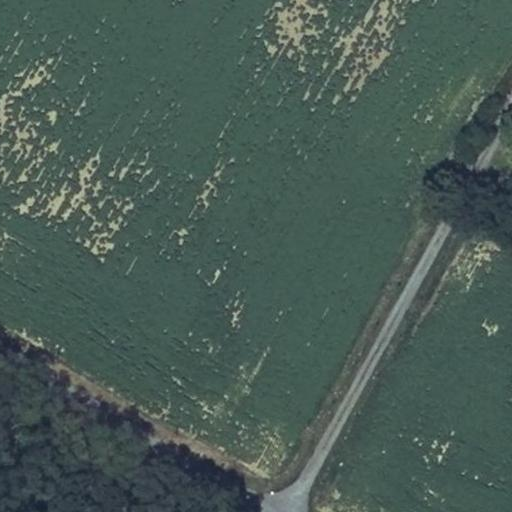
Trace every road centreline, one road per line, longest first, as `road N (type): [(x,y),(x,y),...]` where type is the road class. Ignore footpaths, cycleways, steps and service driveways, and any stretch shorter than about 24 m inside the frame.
road 1 (track): [(511,113),(290,511)]
road 2 (unclassified): [(0,349),(260,511)]
